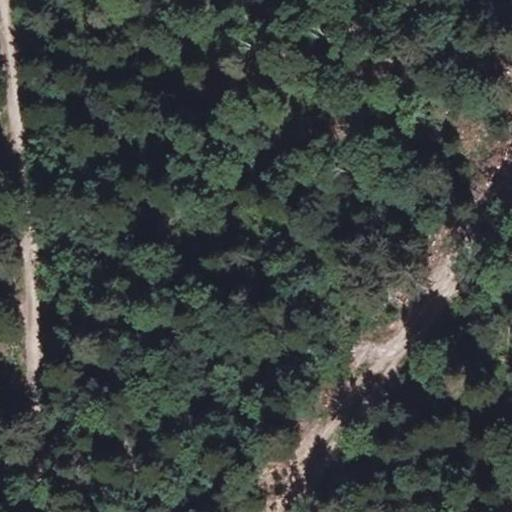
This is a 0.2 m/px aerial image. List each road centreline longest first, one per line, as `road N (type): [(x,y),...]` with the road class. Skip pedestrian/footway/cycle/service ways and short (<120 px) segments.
road 1 (track): [(3,0),(27,208),(31,386),(47,511)]
road 2 (track): [(282,511),(315,451),(511,190)]
